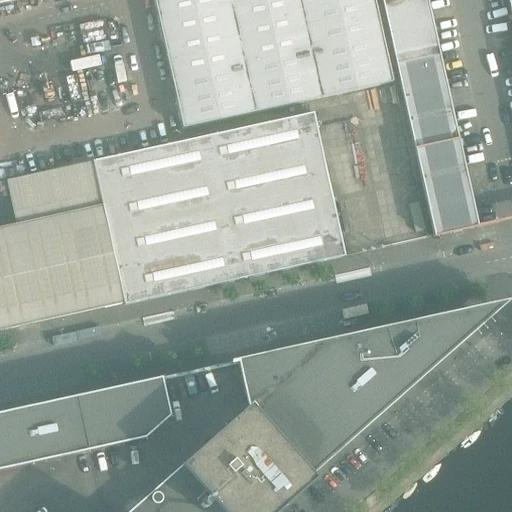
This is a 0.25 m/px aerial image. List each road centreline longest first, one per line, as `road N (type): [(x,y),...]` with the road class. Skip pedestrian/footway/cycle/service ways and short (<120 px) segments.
road 1 (residential): [(0,374),(511,258)]
road 2 (residential): [(332,511),(511,353)]
